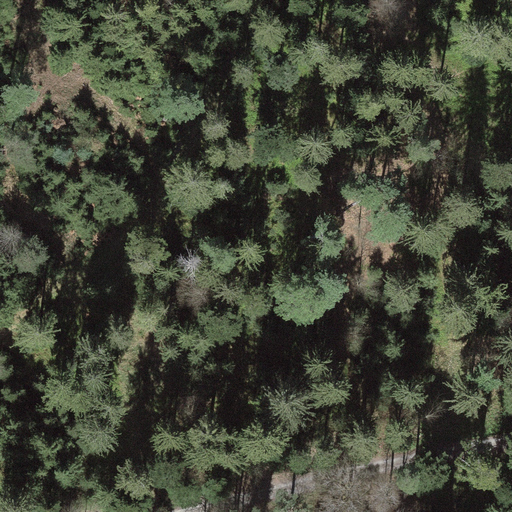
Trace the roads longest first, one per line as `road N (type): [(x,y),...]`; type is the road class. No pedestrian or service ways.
road 1 (track): [(296,0),(222,93),(127,255),(119,307),(134,433),(162,511)]
road 2 (track): [(221,511),(511,441)]
road 3 (track): [(0,333),(127,255)]
